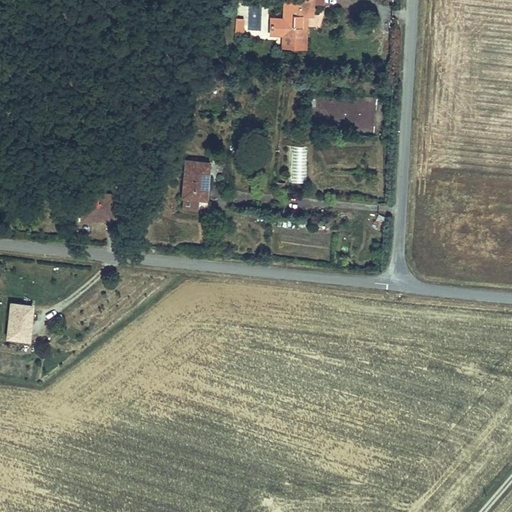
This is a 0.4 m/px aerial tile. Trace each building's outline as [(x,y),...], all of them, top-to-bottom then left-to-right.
[(291,0),(289,33),(307,35),(308,15),(312,15),(317,15),(319,0),(291,0)] [(307,35),(289,33),(289,46),(310,48),(312,15),(308,15),(307,35)] [(289,182),(306,183),(307,145),(291,145),(289,182)] [(189,159),(184,205),(210,207),(211,198),(203,197),(205,181),(211,181),(213,161),(189,159)] [(79,217),(97,217),(97,210),(112,211),(112,218),(121,218),(122,191),(79,190),(79,217)] [(11,302),(9,336),(30,337),(33,304),(11,302)]
